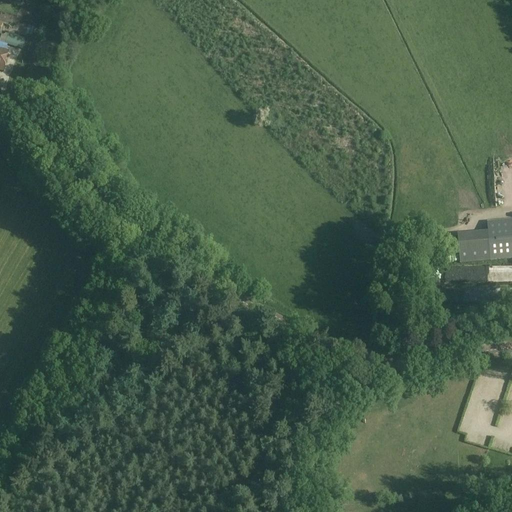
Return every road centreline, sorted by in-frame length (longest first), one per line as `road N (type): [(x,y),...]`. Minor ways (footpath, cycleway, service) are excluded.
road 1 (tertiary): [(365,359),(281,320),(125,227),(0,103)]
road 2 (track): [(365,359),(386,243),(511,213)]
road 3 (tertiary): [(511,350),(412,364),(365,359)]
road 4 (unclassified): [(304,473),(365,359)]
